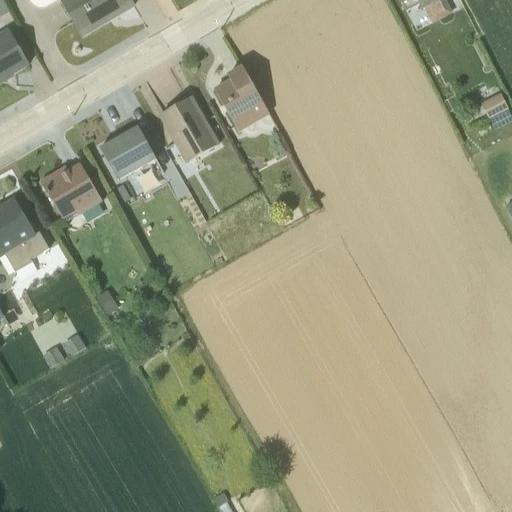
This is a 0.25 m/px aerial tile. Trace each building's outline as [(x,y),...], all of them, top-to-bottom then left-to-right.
[(0,0),(0,18),(9,14),(1,0),(0,0)] [(57,0),(81,39),(136,7),(131,0),(57,0)] [(397,0),(400,5),(402,4),(406,12),(420,5),(422,10),(441,0),(397,0)] [(29,67),(8,30),(0,34),(0,86),(15,78),(14,76),(29,67)] [(270,116),(242,69),(228,77),(231,83),(215,92),(239,134),(270,116)] [(217,147),(190,99),(159,117),(187,164),(217,147)] [(100,150),(118,182),(156,161),(137,129),(100,150)] [(56,174),(40,183),(64,224),(102,203),(80,165),(59,178),(56,174)] [(49,250),(39,233),(35,235),(15,201),(0,209),(0,259),(5,257),(15,274),(32,264),(31,261),(49,250)] [(120,309),(108,290),(96,298),(107,317),(120,309)] [(71,358),(86,349),(78,336),(63,344),(71,358)] [(64,362),(57,348),(42,357),(50,370),(64,362)]
